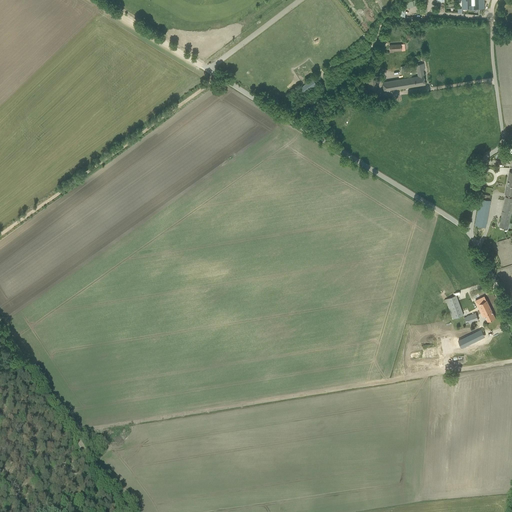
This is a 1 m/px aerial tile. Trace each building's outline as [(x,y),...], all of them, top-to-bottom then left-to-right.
[(461,0),(461,8),(484,8),(483,0),(461,0)] [(389,45),(390,52),(393,52),(393,51),(405,50),(404,44),(389,45)] [(382,82),(383,88),(384,92),(397,90),(397,89),(425,84),(423,70),(424,70),(423,63),(416,65),(418,76),(382,82)] [(366,79),(368,91),(376,90),(374,78),(366,79)] [(312,80),(300,88),(304,93),(316,85),(312,80)] [(499,227),(508,229),(511,208),(511,198),(505,197),(499,227)] [(480,198),(475,225),(486,227),(491,200),(480,198)] [(445,294),(452,291),(448,278),(450,278),(448,272),(441,274),(442,277),(440,278),(445,294)] [(446,299),(454,319),(463,315),(456,295),(446,299)] [(486,300),(477,304),(483,317),(485,316),(488,321),(491,320),(495,318),(486,300)] [(467,318),(464,319),(466,325),(478,320),(475,313),(466,316),(467,318)] [(439,328),(452,328),(451,319),(438,319),(439,328)] [(452,346),(485,342),(483,326),(451,330),(452,346)] [(420,363),(405,365),(405,370),(413,370),(413,373),(421,372),(420,363)]
